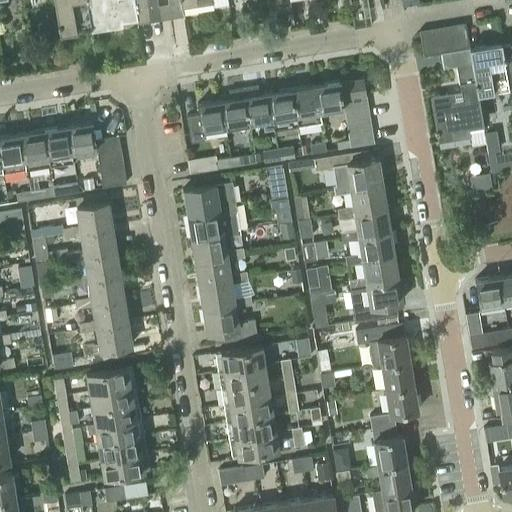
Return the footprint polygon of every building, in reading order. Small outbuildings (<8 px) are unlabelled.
[(91,27),(86,0),(53,0),(59,33),(90,28),(91,27)] [(136,19),(133,0),(86,0),(91,27),(90,28),(91,31),(121,26),(120,22),(136,19)] [(136,23),(138,22),(148,21),(144,0),(133,0),(136,19),(136,23)] [(144,0),(148,21),(160,18),(157,0),(144,0)] [(167,0),(170,17),(183,15),(182,7),(180,0),(167,0)] [(180,0),(182,7),(197,4),(197,9),(213,7),(212,2),(211,0),(180,0)] [(282,13),(291,11),(290,0),(280,2),(282,13)] [(240,35),(263,32),(261,20),(239,23),(240,35)] [(464,21),(452,23),(456,49),(468,47),(468,45),(465,24),(464,21)] [(452,23),(440,26),(444,51),(456,49),(452,23)] [(440,26),(429,27),(434,53),(444,51),(440,26)] [(429,27),(418,29),(423,55),(434,53),(429,27)] [(500,40),(468,45),(468,47),(471,62),(474,79),(476,93),(477,93),(500,89),(507,88),(506,79),(500,45),(501,45),(500,40)] [(511,43),(501,45),(500,45),(506,79),(507,88),(508,91),(511,90),(511,43)] [(460,90),(429,95),(437,141),(454,138),(469,136),(467,128),(482,126),(483,126),(477,93),(476,93),(474,79),(471,62),(456,65),(458,82),(460,90)] [(342,97),(364,93),(362,78),(339,82),(339,79),(315,83),(319,110),(343,106),(342,97)] [(321,120),(319,110),(315,83),(291,87),(297,123),(321,120)] [(267,91),(259,92),(257,84),(243,86),(248,121),(261,119),(263,129),(273,127),(267,91)] [(224,125),(248,121),(243,86),(226,89),(227,92),(218,93),(219,99),(220,99),(224,125)] [(273,127),(297,123),(291,87),(267,91),(273,127)] [(344,110),(366,106),(364,93),(342,97),(343,106),(344,110)] [(201,129),(224,125),(220,99),(219,99),(196,103),(198,113),(186,115),(190,139),(202,137),(201,129)] [(346,122),(368,118),(366,106),(344,110),(346,122)] [(348,133),(371,129),(368,118),(346,122),(348,133)] [(95,146),(94,138),(91,120),(67,124),(71,150),(95,146)] [(67,124),(43,128),(49,164),(73,160),(71,150),(67,124)] [(43,128),(20,132),(26,168),(49,164),(43,128)] [(350,145),(373,141),(371,129),(348,133),(349,138),(334,140),(336,148),(350,145)] [(0,158),(2,171),(26,168),(20,132),(0,135),(0,158)] [(120,147),(118,135),(118,134),(94,138),(95,146),(96,150),(120,147)] [(324,140),(309,143),(311,152),(326,150),(324,140)] [(276,148),(278,157),(293,155),(292,146),(276,148)] [(98,163),(122,159),(120,147),(96,150),(98,163)] [(264,160),(278,157),(276,148),(262,150),(264,160)] [(367,148),(312,157),(314,169),(332,166),(335,183),(332,183),(333,188),(334,193),(350,190),(349,185),(382,179),(378,156),(369,157),(367,148)] [(231,165),(255,161),(254,152),(229,156),(231,165)] [(217,167),(231,165),(229,156),(215,158),(217,167)] [(100,174),(124,171),(122,159),(98,163),(100,174)] [(266,165),(269,183),(284,181),(281,163),(266,165)] [(102,186),(126,182),(124,171),(100,174),(102,186)] [(215,182),(182,187),(186,211),(219,207),(219,211),(236,208),(235,204),(234,199),(231,179),(215,182)] [(353,204),(336,207),(337,211),(338,217),(354,214),(353,209),(386,203),(382,179),(349,185),(350,190),(353,204)] [(76,181),(61,183),(63,193),(78,190),(76,181)] [(29,189),(31,198),(45,195),(44,186),(29,189)] [(16,200),(31,198),(29,189),(14,191),(16,200)] [(304,217),(300,194),(292,196),(296,219),(304,217)] [(79,224),(62,226),(63,231),(63,236),(80,233),(79,229),(112,223),(108,199),(75,204),(79,224)] [(349,229),(340,231),(341,235),(341,240),(358,238),(357,233),(390,227),(386,203),(353,209),(354,214),(356,224),(349,225),(349,229)] [(0,222),(22,219),(21,207),(0,209),(0,222)] [(219,207),(186,211),(190,236),(223,231),(223,234),(240,232),(239,228),(238,222),(236,208),(219,211),(219,207)] [(304,217),(296,219),(300,237),(312,235),(309,216),(304,217)] [(53,233),(63,231),(62,226),(61,223),(36,226),(37,235),(53,233)] [(82,248),(66,250),(67,255),(67,256),(67,260),(84,257),(83,253),(116,247),(115,242),(113,229),(112,224),(112,223),(79,229),(80,233),(82,248)] [(360,252),(344,254),(345,259),(345,264),(362,261),(361,256),(394,251),(390,227),(357,233),(358,238),(360,252)] [(223,231),(190,236),(194,259),(226,254),(227,258),(244,256),(243,251),(242,246),(225,248),(223,234),(223,231)] [(37,235),(31,236),(31,237),(35,260),(45,259),(48,258),(46,241),(54,240),(53,233),(37,235)] [(313,240),(300,242),(303,261),(316,258),(313,240)] [(86,271),(70,274),(71,279),(71,283),(88,281),(87,276),(120,271),(116,247),(83,253),(84,257),(86,271)] [(364,275),(348,278),(348,282),(349,288),(366,285),(365,279),(397,274),(394,251),(361,256),(362,261),(364,275)] [(226,254),(194,259),(198,283),(230,277),(231,282),(248,279),(247,275),(247,274),(246,270),(229,272),(227,258),(226,254)] [(45,259),(35,260),(37,275),(47,274),(45,259)] [(17,265),(20,285),(34,283),(30,263),(17,265)] [(299,267),(289,269),(291,282),(301,280),(299,267)] [(90,295),(74,297),(75,303),(75,307),(92,305),(91,300),(124,295),(120,271),(87,276),(88,281),(90,295)] [(511,272),(497,275),(502,301),(504,301),(511,299),(511,272)] [(368,299),(352,302),(355,320),(393,313),(396,312),(394,301),(402,300),(397,274),(365,279),(366,285),(368,299)] [(497,275),(474,279),(478,305),(502,301),(497,275)] [(230,277),(198,283),(202,306),(202,307),(234,301),(235,306),(251,303),(251,299),(250,293),(233,296),(231,282),(230,277)] [(94,318),(78,321),(79,326),(79,327),(79,331),(96,328),(95,324),(127,319),(127,318),(124,295),(91,300),(92,305),(94,318)] [(234,301),(202,307),(206,331),(213,330),(215,341),(256,335),(254,317),(237,319),(235,306),(234,301)] [(356,328),(354,328),(354,330),(356,342),(376,339),(380,362),(380,363),(409,358),(405,333),(404,333),(402,320),(394,321),(394,318),(393,313),(355,320),(356,328)] [(83,353),(68,356),(69,364),(103,358),(101,348),(131,343),(127,319),(95,324),(96,328),(98,342),(81,345),(83,353)] [(506,327),(468,333),(470,346),(508,340),(506,327)] [(0,342),(10,341),(9,336),(9,332),(0,332),(0,342)] [(218,370),(264,362),(261,344),(215,352),(218,370)] [(491,383),(511,380),(511,345),(490,349),(492,358),(487,359),(491,383)] [(0,367),(14,365),(13,355),(0,357),(0,367)] [(282,377),(292,375),(290,358),(280,360),(282,377)] [(409,358),(380,363),(384,387),(413,382),(409,358)] [(220,387),(267,379),(264,362),(218,370),(220,387)] [(88,389),(135,382),(132,364),(85,372),(88,389)] [(321,386),(334,384),(332,370),(319,372),(321,386)] [(285,394),(295,392),(292,375),(282,377),(285,394)] [(55,394),(65,392),(62,376),(52,377),(55,394)] [(223,404),(270,396),(267,379),(220,387),(223,404)] [(499,408),(500,416),(501,417),(511,415),(511,380),(491,383),(495,408),(499,408)] [(138,399),(135,382),(88,389),(91,406),(138,399)] [(388,411),(369,414),(371,427),(395,423),(393,412),(417,408),(413,382),(384,387),(388,411)] [(58,411),(68,410),(65,392),(55,394),(58,411)] [(288,411),(298,409),(295,392),(285,394),(288,411)] [(28,405),(42,403),(40,393),(26,395),(28,405)] [(273,413),(270,396),(223,404),(226,421),(273,413)] [(94,424),(141,416),(138,399),(91,406),(94,423),(94,424)] [(290,428),(301,426),(298,409),(288,411),(290,428)] [(70,421),(68,410),(58,411),(61,429),(71,427),(70,421)] [(229,438),(275,430),(273,413),(226,421),(229,438)] [(143,433),(141,416),(94,424),(94,423),(86,424),(88,432),(95,431),(97,440),(143,433)] [(31,430),(45,427),(44,417),(30,419),(31,430)] [(395,423),(371,427),(373,439),(377,464),(406,459),(402,434),(396,435),(395,423)] [(81,443),(78,426),(71,427),(61,429),(64,446),(81,443)] [(293,445),(303,443),(301,426),(290,428),(293,445)] [(33,439),(47,437),(45,427),(31,430),(33,439)] [(275,430),(229,438),(231,455),(278,447),(275,430)] [(100,458),(146,450),(143,433),(97,440),(100,458)] [(0,434),(0,460),(9,459),(5,434),(0,434)] [(77,462),(77,461),(84,460),(81,443),(64,446),(67,463),(77,462)] [(149,467),(146,450),(100,458),(103,475),(149,467)] [(302,470),(312,468),(310,454),(300,455),(302,470)] [(292,471),(302,470),(300,455),(290,457),(292,471)] [(377,464),(364,466),(366,475),(378,473),(380,488),(410,483),(406,459),(377,464)] [(77,462),(67,463),(70,481),(80,479),(77,462)] [(254,477),(263,476),(261,462),(251,463),(254,477)] [(220,483),(254,477),(251,463),(218,469),(220,483)] [(502,495),(511,493),(511,463),(498,465),(502,495)] [(352,492),(351,482),(348,466),(335,468),(337,484),(338,484),(339,494),(352,492)] [(11,471),(0,472),(0,498),(15,496),(12,477),(11,471)] [(41,492),(55,489),(54,479),(40,482),(41,492)] [(115,499),(147,493),(145,479),(113,485),(115,499)] [(380,488),(371,489),(374,511),(392,511),(414,509),(410,483),(380,488)] [(105,500),(115,499),(113,485),(103,486),(105,500)] [(55,489),(41,492),(43,501),(57,499),(55,489)] [(88,489),(78,490),(81,504),(91,502),(88,489)] [(309,511),(335,511),(332,492),(307,496),(309,511)] [(355,511),(352,494),(352,492),(339,494),(340,496),(339,496),(341,511),(355,511)] [(15,496),(0,498),(0,511),(17,511),(15,496)] [(284,511),(309,511),(307,496),(282,500),(284,511)] [(259,511),(284,511),(282,500),(258,504),(259,511)]
